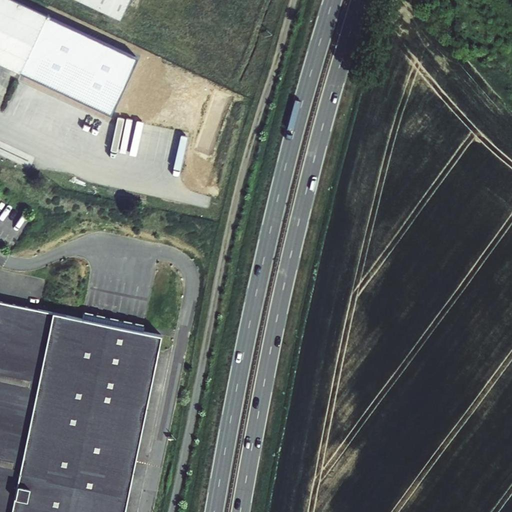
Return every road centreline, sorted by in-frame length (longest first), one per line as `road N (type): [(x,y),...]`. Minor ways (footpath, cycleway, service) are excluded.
road 1 (trunk): [(240,511),(306,191),(360,0)]
road 2 (trunk): [(333,0),(267,243),(213,511)]
